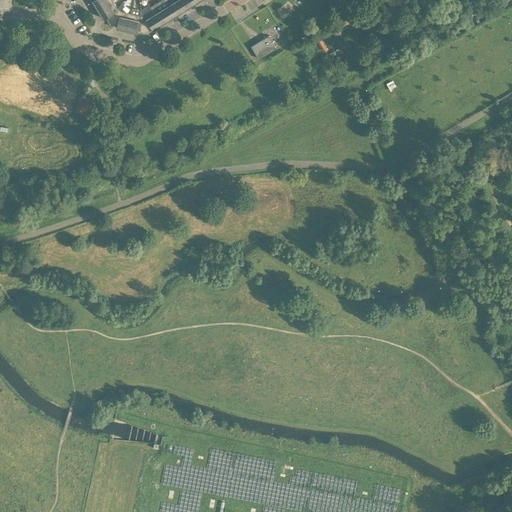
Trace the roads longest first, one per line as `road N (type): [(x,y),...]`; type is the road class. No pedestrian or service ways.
road 1 (track): [(206,172),(511,0)]
road 2 (residential): [(55,12),(91,52),(128,58),(146,56),(236,0)]
